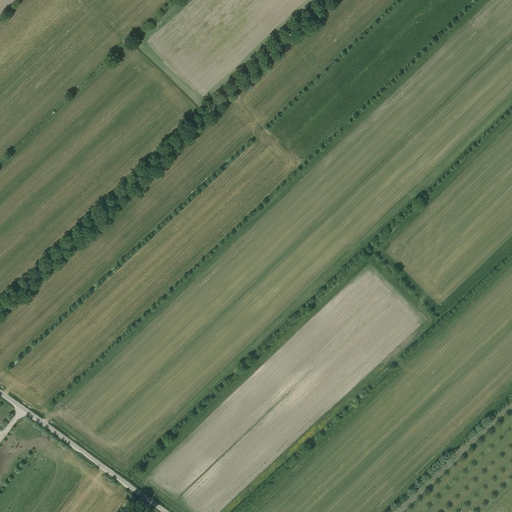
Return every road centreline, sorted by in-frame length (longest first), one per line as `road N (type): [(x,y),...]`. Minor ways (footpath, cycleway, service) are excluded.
road 1 (track): [(322,0),(0,307)]
road 2 (unclassified): [(164,511),(0,391)]
